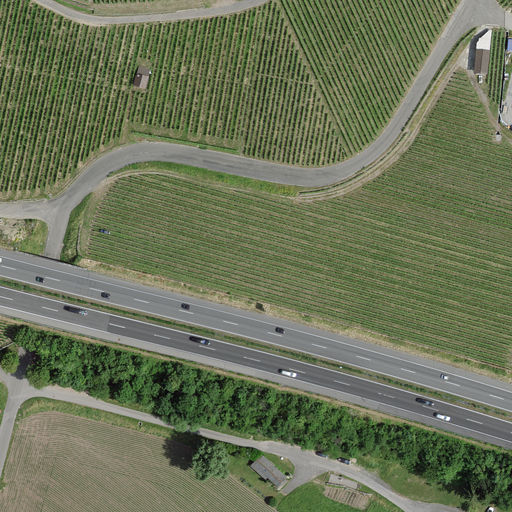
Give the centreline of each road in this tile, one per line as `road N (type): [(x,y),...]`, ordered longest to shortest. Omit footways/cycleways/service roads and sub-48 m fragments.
road 1 (motorway): [(0,296),(511,432)]
road 2 (motorway): [(511,401),(0,265)]
road 3 (unclassified): [(63,212),(83,184),(125,157),(179,153),(291,176),(352,165),(397,125),(471,0)]
road 4 (residential): [(17,381),(339,467),(413,511)]
road 5 (residential): [(259,0),(125,20),(84,18),(42,0)]
road 6 (unclassified): [(29,340),(63,212)]
